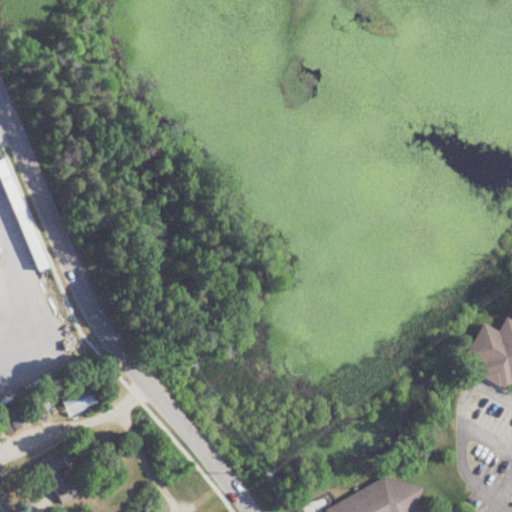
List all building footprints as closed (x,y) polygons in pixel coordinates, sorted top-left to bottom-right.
[(4,159),(0,160),(0,181),(31,273),(42,269),(4,159)] [(511,322),(500,317),(494,331),(477,324),(459,364),(511,388),(511,322)] [(64,416),(93,404),(86,388),(58,400),(64,416)] [(62,468),(55,453),(27,466),(34,481),(62,468)] [(72,499),(64,473),(45,479),(53,505),(72,499)] [(319,511),(411,511),(417,489),(379,479),(320,508),(319,511)]
